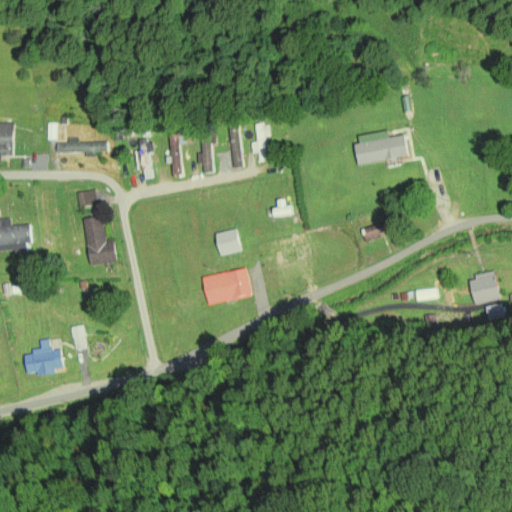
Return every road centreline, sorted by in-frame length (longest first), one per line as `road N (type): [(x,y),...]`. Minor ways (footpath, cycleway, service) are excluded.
road 1 (residential): [(0,412),(195,357),(442,233),(511,217)]
road 2 (residential): [(156,370),(124,221),(127,200)]
road 3 (residential): [(260,169),(127,200)]
road 4 (residential): [(127,200),(89,174),(0,175)]
